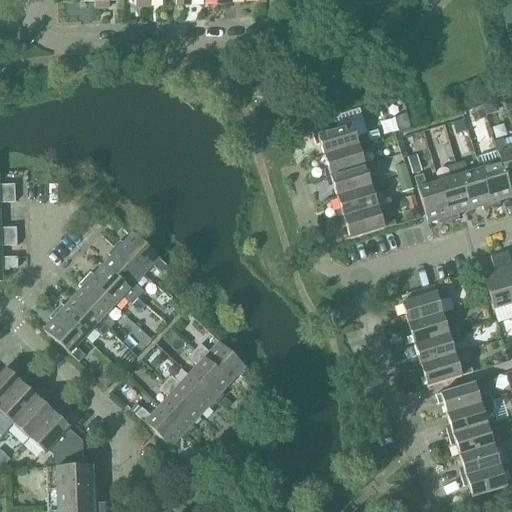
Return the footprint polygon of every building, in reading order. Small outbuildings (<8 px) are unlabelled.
[(79,0),(80,2),(94,2),(94,8),(101,8),(100,0),(79,0)] [(100,0),(101,8),(108,8),(108,0),(117,0),(100,0)] [(493,99),(481,103),(485,116),(497,112),(493,99)] [(351,125),(313,137),(316,146),(320,145),(324,157),(369,143),(366,135),(356,138),(351,125)] [(507,189),(508,189),(511,187),(511,149),(505,152),(502,141),(492,144),(495,153),(496,153),(507,189)] [(326,180),(365,168),(361,154),(371,151),(369,143),(324,157),(327,169),(323,170),(326,180)] [(476,159),(480,170),(479,170),(491,208),(499,206),(498,202),(511,198),(508,189),(507,189),(496,153),(495,153),(476,159)] [(455,166),(469,211),(480,207),(481,211),(491,208),(479,170),(467,174),(463,163),(455,166)] [(405,165),(394,168),(397,180),(408,177),(405,165)] [(438,183),(450,221),(457,219),(455,215),(469,211),(455,166),(447,168),(451,179),(438,183)] [(336,199),(381,185),(378,175),(368,178),(365,168),(326,180),(328,188),(332,186),(336,199)] [(416,189),(427,224),(441,220),(442,224),(450,221),(438,183),(426,187),(422,176),(414,179),(417,189),(416,189)] [(401,192),(412,188),(408,177),(397,180),(401,192)] [(339,221),(378,209),(373,195),(383,192),(381,185),(336,199),(340,211),(336,212),(339,221)] [(0,194),(14,194),(13,186),(0,186),(0,194)] [(0,203),(14,203),(14,194),(0,194),(0,203)] [(378,209),(339,221),(341,229),(345,228),(349,240),(384,230),(383,229),(394,226),(391,218),(381,221),(378,209)] [(0,237),(15,237),(15,229),(0,229),(0,237)] [(158,259),(131,234),(122,244),(119,241),(113,248),(142,275),(151,266),(160,273),(165,267),(157,260),(158,259)] [(15,237),(0,237),(0,259),(1,259),(0,259),(0,248),(0,247),(16,247),(15,237)] [(142,275),(113,248),(107,255),(110,257),(101,267),(136,299),(142,292),(134,285),(142,275)] [(511,267),(511,268),(506,253),(498,255),(511,300),(511,267)] [(511,304),(511,300),(498,255),(490,258),(494,273),(482,277),(493,311),(511,304)] [(1,259),(0,259),(0,281),(1,282),(0,269),(16,268),(16,258),(0,259),(1,259)] [(136,299),(101,267),(92,276),(89,274),(83,280),(113,307),(122,297),(130,305),(136,299)] [(113,307),(83,280),(78,287),(80,289),(72,298),(107,330),(113,324),(104,316),(113,307)] [(401,304),(401,305),(405,317),(400,318),(404,328),(442,316),(438,302),(448,299),(446,291),(435,294),(435,293),(401,304)] [(54,312),(83,339),(92,329),(101,337),(107,330),(72,298),(63,308),(60,306),(54,312)] [(130,308),(157,327),(164,318),(137,298),(130,308)] [(70,355),(77,362),(83,356),(75,348),(83,339),(54,312),(49,318),(51,320),(41,331),(69,356),(70,355)] [(442,316),(404,328),(406,335),(409,333),(413,347),(458,332),(455,324),(445,327),(442,316)] [(127,331),(143,346),(151,337),(135,322),(127,331)] [(458,332),(413,347),(417,358),(413,359),(416,369),(454,357),(450,344),(460,340),(458,332)] [(247,371),(217,344),(208,354),(200,346),(194,353),(228,385),(237,375),(241,378),(247,371)] [(228,385),(194,353),(188,359),(196,366),(187,376),(217,404),(223,397),(220,394),(228,385)] [(461,377),(471,374),(468,365),(458,368),(454,357),(416,369),(419,376),(423,375),(427,388),(462,378),(461,377)] [(0,406),(32,373),(25,366),(14,378),(4,369),(0,373),(0,406)] [(0,414),(12,425),(36,398),(27,390),(38,379),(32,373),(0,406),(0,414)] [(217,404),(187,376),(178,386),(170,378),(164,384),(199,416),(207,407),(211,410),(217,404)] [(199,416),(164,384),(158,390),(167,398),(158,407),(188,435),(194,429),(190,426),(199,416)] [(474,384),(435,396),(438,405),(442,404),(446,416),(491,402),(506,398),(503,390),(478,397),(474,384)] [(36,398),(12,425),(28,440),(63,402),(56,396),(46,408),(36,398)] [(63,402),(28,440),(44,455),(48,452),(51,455),(51,469),(83,468),(82,443),(68,431),(69,430),(59,420),(70,409),(63,402)] [(446,416),(450,428),(445,429),(448,438),(486,426),(496,423),(492,410),(494,410),(491,402),(446,416)] [(142,424),(155,436),(169,448),(179,438),(182,441),(188,435),(158,407),(149,417),(141,410),(135,415),(143,423),(142,424)] [(486,426),(448,438),(450,447),(454,445),(458,458),(510,441),(511,440),(511,435),(511,432),(490,439),(486,426)] [(511,448),(510,441),(458,458),(462,469),(457,471),(460,480),(499,468),(508,466),(504,452),(511,449),(511,448)] [(83,468),(51,469),(45,469),(46,511),(92,511),(91,468),(83,468)] [(472,500),(511,487),(511,475),(503,479),(499,468),(460,480),(463,488),(467,487),(472,500)]
